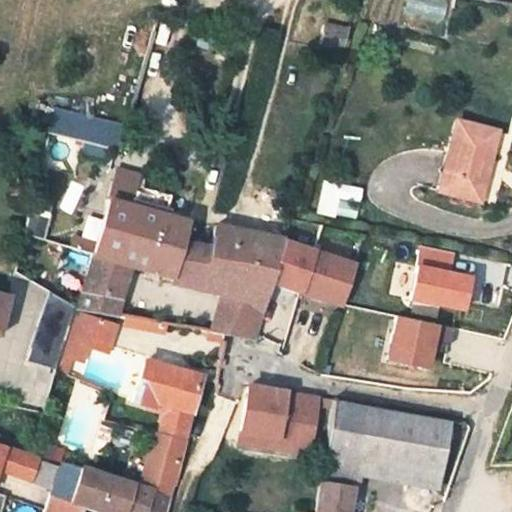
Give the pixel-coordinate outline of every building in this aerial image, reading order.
[(403,0),(402,18),(440,21),(442,0),(403,0)] [(436,190),(475,201),(481,174),(478,173),(480,166),(484,167),(493,132),(454,122),(436,190)] [(322,179),(313,207),(333,213),(338,196),(355,201),(358,191),(345,187),(345,186),(322,179)] [(107,190),(104,201),(158,216),(161,205),(107,190)] [(104,201),(89,255),(124,266),(132,268),(141,270),(158,216),(104,201)] [(279,240),(280,238),(210,225),(203,248),(178,242),(184,224),(158,216),(141,270),(168,277),(195,284),(193,290),(218,295),(239,300),(256,311),(265,282),(279,240)] [(279,240),(265,282),(295,291),(338,307),(351,265),(279,240)] [(89,255),(79,289),(116,296),(124,266),(89,255)] [(179,287),(193,290),(195,284),(168,277),(166,284),(179,287)] [(111,315),(116,296),(79,289),(74,309),(111,315)] [(26,362),(53,366),(65,300),(38,295),(26,362)] [(222,336),(247,340),(256,311),(239,300),(218,295),(207,333),(222,336)] [(112,327),(75,315),(61,357),(79,362),(84,346),(104,352),(112,327)] [(162,407),(189,415),(200,376),(140,359),(128,403),(148,408),(149,404),(162,407)] [(272,391),(249,388),(243,432),(278,438),(276,449),(306,453),(315,398),(286,393),(285,398),(278,397),(271,396),(272,391)] [(344,511),(351,474),(353,461),(434,476),(446,421),(329,400),(311,511),(344,511)] [(181,441),(189,415),(162,407),(154,434),(181,441)] [(278,438),(243,432),(241,443),(276,449),(278,438)] [(154,434),(152,433),(135,487),(148,492),(165,497),(181,441),(154,434)] [(8,449),(26,455),(31,439),(13,434),(8,449)] [(1,447),(0,449),(0,471),(27,481),(35,458),(26,455),(8,449),(1,447)] [(57,465),(35,458),(27,481),(50,489),(57,465)] [(434,476),(353,461),(351,474),(431,490),(434,476)] [(57,464),(57,465),(50,489),(47,496),(65,501),(75,469),(57,464)] [(99,511),(126,511),(135,487),(75,469),(65,501),(80,506),(99,511)] [(142,511),(148,492),(135,487),(126,511),(142,511)] [(159,511),(165,497),(148,492),(142,511),(159,511)] [(47,496),(42,509),(50,511),(79,511),(80,506),(65,501),(47,496)]
